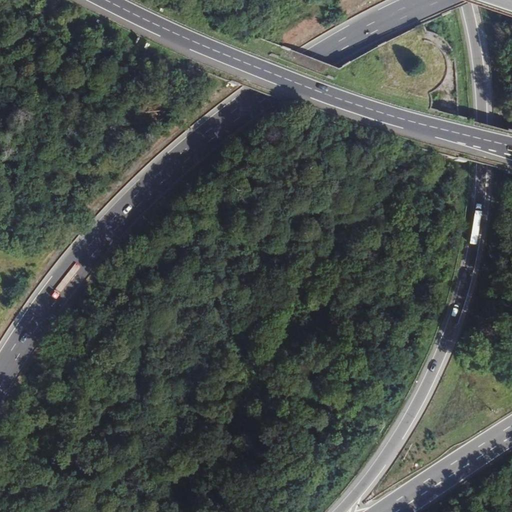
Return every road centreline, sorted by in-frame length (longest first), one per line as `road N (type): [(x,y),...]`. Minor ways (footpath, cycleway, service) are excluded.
road 1 (motorway): [(432,0),(331,53),(194,149),(78,266),(0,380)]
road 2 (motorway): [(340,511),(420,398),(467,273),(484,127),(467,0)]
road 3 (motorway): [(102,0),(325,95),(511,147)]
road 4 (motorway): [(387,511),(511,430)]
